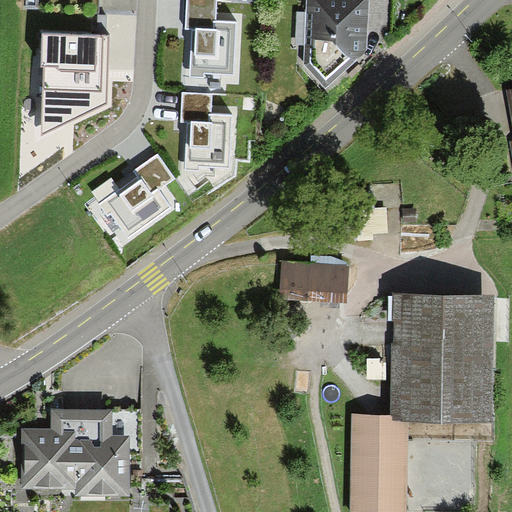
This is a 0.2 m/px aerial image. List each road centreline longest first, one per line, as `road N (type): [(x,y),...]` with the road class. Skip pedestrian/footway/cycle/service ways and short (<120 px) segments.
road 1 (tertiary): [(488,0),(306,161),(156,279),(0,385)]
road 2 (residential): [(149,0),(145,79),(130,118),(0,212)]
